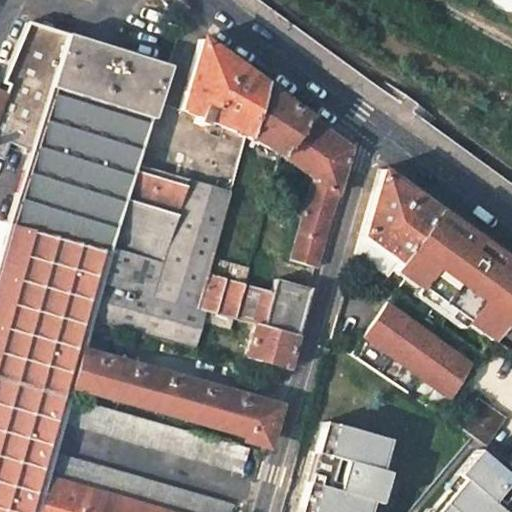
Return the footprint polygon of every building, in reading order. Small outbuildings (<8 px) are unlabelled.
[(166,69),(31,21),(5,82),(10,84),(7,94),(0,91),(0,511),(35,511),(45,480),(52,453),(61,424),(68,400),(71,390),(81,354),(91,322),(104,279),(138,163),(166,69)] [(200,39),(178,106),(199,114),(197,120),(212,125),(214,120),(247,134),(260,84),(228,60),(200,39)] [(260,84),(247,134),(279,155),(307,118),(277,96),(260,84)] [(279,155),(311,177),(288,259),(314,267),(349,149),(324,131),(307,118),(279,155)] [(200,308),(209,272),(231,192),(138,163),(104,279),(200,308)] [(416,196),(379,169),(354,254),(386,278),(389,273),(396,263),(434,209),(416,196)] [(511,317),(511,265),(481,244),(434,209),(396,263),(421,281),(416,289),(463,322),(468,314),(497,335),(508,323),(511,317)] [(220,260),(217,273),(245,280),(249,267),(220,260)] [(421,281),(396,263),(389,273),(415,291),(416,289),(421,281)] [(271,290),(244,282),(209,272),(200,308),(233,317),(254,324),(294,336),(304,304),(308,289),(274,279),(271,290)] [(218,323),(231,327),(233,317),(200,308),(104,279),(91,322),(194,351),(204,319),(218,323)] [(469,370),(382,314),(365,341),(451,397),(469,370)] [(468,314),(463,322),(461,324),(490,344),(497,335),(468,314)] [(208,355),(218,323),(204,319),(194,351),(208,355)] [(294,336),(254,324),(244,357),(285,369),(289,354),(294,336)] [(269,425),(274,408),(81,354),(71,390),(264,443),(269,425)] [(478,396),(457,424),(481,442),(484,445),(505,417),(478,396)] [(242,474),(249,450),(68,400),(61,424),(242,474)] [(441,412),(437,427),(449,436),(453,421),(441,413),(441,412)] [(373,508),(382,477),(374,475),(379,459),(383,460),(387,446),(319,426),(293,511),(363,511),(365,506),(373,508)] [(415,511),(511,511),(511,454),(511,456),(511,471),(511,472),(503,466),(507,462),(484,445),(481,442),(460,465),(468,472),(432,511),(418,511),(417,511),(415,511)] [(52,453),(45,480),(160,511),(229,511),(232,503),(52,453)] [(160,511),(45,480),(35,511),(160,511)]
